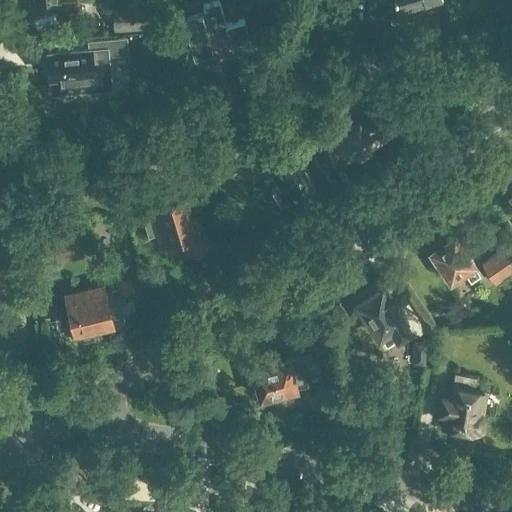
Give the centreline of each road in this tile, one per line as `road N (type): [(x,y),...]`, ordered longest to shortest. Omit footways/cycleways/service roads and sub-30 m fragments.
road 1 (residential): [(0,178),(511,31)]
road 2 (residential): [(511,111),(97,397)]
road 3 (residential): [(511,505),(137,436),(97,397)]
road 4 (residential): [(50,428),(16,370),(0,210)]
